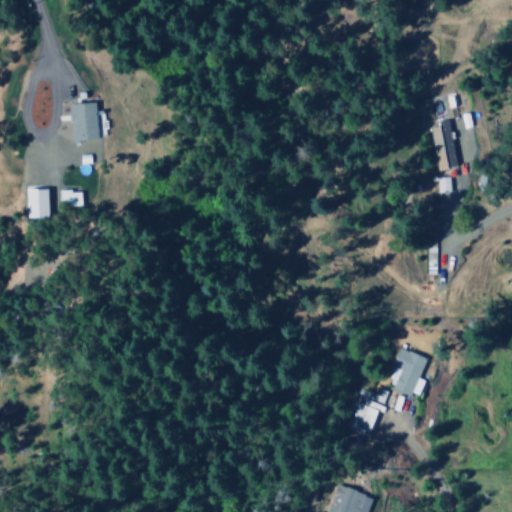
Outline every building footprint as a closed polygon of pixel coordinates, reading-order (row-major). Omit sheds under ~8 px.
[(73,143),(99,139),(94,102),(69,105),(73,143)] [(437,122),(438,126),(428,127),(436,170),(455,167),(446,120),(437,122)] [(449,177),(434,179),(436,194),(451,192),(449,177)] [(51,218),(50,189),(30,190),(30,219),(51,218)] [(83,207),(83,191),(61,192),(61,207),(83,207)] [(390,388),(410,396),(425,358),(397,347),(389,367),(397,370),(390,388)] [(367,511),(373,497),(334,485),(324,511),(367,511)]
